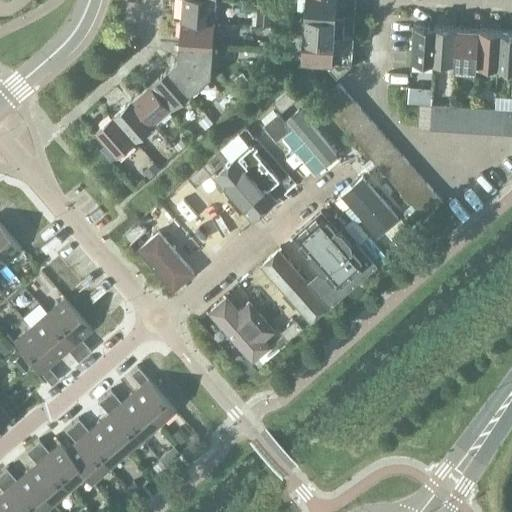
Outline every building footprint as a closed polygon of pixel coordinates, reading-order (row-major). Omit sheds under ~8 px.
[(182,0),(181,19),(215,22),(216,0),(182,0)] [(306,0),(305,10),(356,14),(356,0),(306,0)] [(254,10),(253,24),(272,26),(272,25),(273,11),(254,10)] [(305,10),(304,34),(354,38),(356,14),(305,10)] [(180,33),(180,43),(213,46),(215,22),(181,19),(180,33)] [(411,60),(434,61),(436,25),(414,24),(411,60)] [(434,61),(455,62),(458,27),(436,25),(434,61)] [(455,62),(477,64),(479,28),(458,27),(455,62)] [(477,64),(498,65),(501,29),(479,28),(477,64)] [(511,30),(501,29),(498,65),(511,66),(511,30)] [(354,38),(304,34),(302,59),(324,60),(337,76),(352,62),(354,38)] [(261,40),(260,48),(270,49),(270,47),(271,41),(261,40)] [(180,43),(179,58),(211,74),(213,46),(180,43)] [(179,58),(168,68),(190,93),(211,74),(179,58)] [(168,68),(150,83),(172,109),(190,93),(168,68)] [(242,73),(234,79),(239,86),(247,81),(242,73)] [(320,98),(329,108),(347,92),(339,82),(320,98)] [(150,83),(132,99),(154,124),(172,109),(150,83)] [(289,90),(274,103),(282,112),(297,99),(289,90)] [(233,92),(219,105),(225,112),(240,100),(233,92)] [(329,108),(337,117),(355,101),(347,92),(329,108)] [(132,99),(114,115),(136,140),(154,124),(132,99)] [(337,117),(345,126),(363,110),(355,101),(337,117)] [(419,127),(431,128),(433,103),(420,103),(419,127)] [(431,128),(443,129),(445,104),(433,103),(431,128)] [(443,129),(455,130),(457,105),(445,104),(443,129)] [(455,130),(467,131),(469,106),(457,105),(455,130)] [(467,131),(479,131),(481,107),(469,106),(467,131)] [(317,127),(301,107),(285,119),(279,112),(270,120),(311,169),(334,149),(317,127)] [(479,131),(491,132),(493,107),(481,107),(479,131)] [(491,132),(503,133),(505,108),(493,107),(491,132)] [(511,108),(505,108),(503,133),(511,133),(511,108)] [(345,126),(352,135),(371,119),(363,110),(345,126)] [(136,140),(114,115),(95,131),(117,156),(136,140)] [(206,115),(199,121),(207,130),(214,124),(206,115)] [(352,135),(360,144),(379,128),(371,119),(352,135)] [(360,144),(368,153),(387,137),(379,128),(360,144)] [(368,153),(376,162),(395,146),(387,137),(368,153)] [(181,138),(172,146),(178,152),(186,144),(181,138)] [(172,146),(167,151),(173,159),(179,154),(178,152),(172,146)] [(376,162),(384,171),(403,155),(395,146),(376,162)] [(218,151),(203,164),(211,173),(226,160),(218,151)] [(239,155),(214,175),(251,218),(275,198),(239,155)] [(384,171),(392,180),(411,164),(403,155),(384,171)] [(153,163),(144,171),(151,179),(160,171),(153,163)] [(211,173),(203,164),(188,178),(196,187),(211,173)] [(392,180),(400,189),(419,173),(411,164),(392,180)] [(400,189),(408,198),(427,182),(419,173),(400,189)] [(378,237),(400,218),(364,176),(341,196),(378,237)] [(408,198),(416,207),(435,191),(427,182),(408,198)] [(435,191),(416,207),(424,217),(443,200),(435,191)] [(191,201),(177,212),(214,255),(227,243),(207,220),(213,215),(199,198),(193,203),(191,201)] [(330,212),(303,236),(348,287),(376,263),(330,212)] [(124,235),(132,244),(147,230),(139,221),(124,235)] [(413,231),(405,222),(390,235),(398,244),(413,231)] [(0,258),(4,262),(21,248),(0,223),(0,258)] [(196,271),(161,231),(140,249),(175,290),(196,271)] [(369,236),(360,244),(377,263),(377,262),(386,255),(369,236)] [(321,312),(272,254),(253,272),(285,306),(296,318),(304,327),(321,312)] [(328,290),(325,293),(333,302),(336,299),(347,289),(339,280),(328,290)] [(236,358),(244,352),(253,362),(272,346),(239,309),(227,295),(201,318),(236,358)] [(64,297),(47,312),(84,355),(91,350),(81,338),(91,328),(64,297)] [(47,312),(30,326),(58,357),(67,349),(78,361),(84,355),(47,312)] [(281,331),(289,340),(304,327),(296,318),(281,331)] [(58,357),(30,326),(13,341),(51,384),(58,378),(48,366),(58,357)] [(1,332),(0,333),(0,350),(3,354),(13,346),(1,332)] [(244,353),(235,361),(248,376),(257,369),(244,353)] [(141,385),(131,393),(158,425),(175,410),(138,366),(130,373),(141,385)] [(111,389),(104,395),(142,439),(158,425),(131,393),(121,402),(111,389)] [(108,413),(98,421),(126,453),(142,439),(104,395),(97,401),(108,413)] [(0,398),(0,421),(11,412),(0,398)] [(78,418),(72,423),(109,467),(126,453),(98,421),(89,430),(78,418)] [(75,441),(66,449),(65,450),(86,474),(86,475),(92,482),(109,467),(72,423),(65,429),(75,441)] [(180,427),(172,434),(181,444),(189,437),(180,427)] [(39,439),(32,445),(70,489),(86,475),(86,474),(65,450),(66,449),(60,442),(49,451),(39,439)] [(36,463),(26,471),(53,503),(70,489),(32,445),(25,451),(36,463)] [(175,446),(160,459),(161,460),(166,466),(180,453),(175,446)] [(161,460),(152,467),(158,473),(166,466),(161,460)] [(6,468),(0,472),(0,474),(32,511),(42,511),(53,503),(26,471),(16,480),(6,468)] [(0,487),(3,491),(0,493),(0,507),(4,511),(32,511),(0,474),(0,487)] [(134,493),(140,488),(135,481),(128,487),(134,493)]
